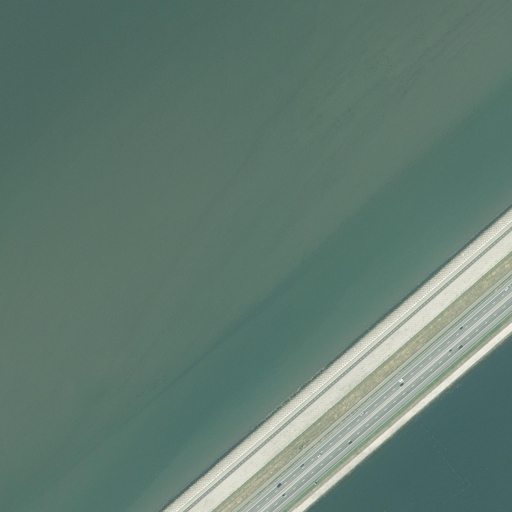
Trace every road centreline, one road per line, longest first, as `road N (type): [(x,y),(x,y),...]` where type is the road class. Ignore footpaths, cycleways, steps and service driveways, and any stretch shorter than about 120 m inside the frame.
road 1 (motorway): [(511,287),(252,511)]
road 2 (motorway): [(268,511),(511,301)]
